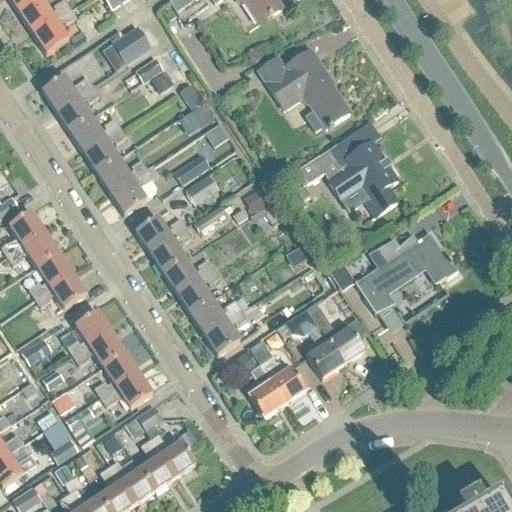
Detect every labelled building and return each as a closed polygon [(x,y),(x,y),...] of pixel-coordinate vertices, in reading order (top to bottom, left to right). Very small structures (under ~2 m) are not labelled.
[(4,0),(17,19),(39,4),(36,0),(4,0)] [(130,0),(99,0),(109,14),(130,1),(130,0)] [(175,18),(200,1),(199,0),(177,0),(168,7),(175,18)] [(257,30),(281,14),(271,0),(206,0),(213,10),(227,0),(232,0),(238,9),(242,6),(257,30)] [(49,19),(39,4),(17,19),(31,39),(68,15),(62,5),(52,12),(54,15),(49,19)] [(68,15),(31,39),(45,60),(67,45),(56,30),(61,26),(64,30),(74,23),(68,15)] [(134,32),(108,50),(122,72),(149,54),(134,32)] [(69,43),(74,50),(85,43),(80,36),(69,43)] [(313,138),(322,132),(324,135),(326,134),(327,136),(332,133),(331,131),(348,119),(326,86),(328,85),(309,56),(283,73),(276,62),(256,76),(282,116),(303,103),(312,116),(303,122),(313,138)] [(162,76),(154,64),(134,77),(142,89),(149,85),(162,76)] [(162,76),(149,85),(159,99),(171,91),(162,76)] [(54,117),(91,92),(85,84),(75,90),(77,94),(72,97),(62,82),(40,96),(54,117)] [(191,116),(202,109),(189,91),(179,98),(191,116)] [(91,92),(54,117),(67,138),(89,123),(80,108),(85,105),(87,108),(97,102),(91,92)] [(191,116),(186,120),(196,135),(214,122),(204,107),(202,109),(191,116)] [(99,138),(89,123),(67,138),(81,158),(119,134),(113,125),(102,131),(105,135),(99,138)] [(124,143),(119,134),(81,158),(95,179),(117,165),(107,149),(112,146),(114,149),(124,143)] [(297,175),(281,186),(285,192),(281,194),(292,210),(308,200),(303,192),(306,189),(323,178),(329,187),(327,188),(339,206),(347,217),(352,214),(363,206),(374,223),(396,208),(386,193),(396,186),(370,148),(344,165),(335,151),(297,175)] [(180,192),(202,177),(208,173),(200,160),(172,179),(180,192)] [(117,165),(95,179),(109,200),(146,175),(140,166),(129,172),(132,176),(127,179),(117,165)] [(151,172),(146,175),(109,200),(122,221),(154,200),(155,193),(150,185),(151,184),(152,184),(157,181),(151,172)] [(207,180),(183,195),(193,211),(217,195),(207,180)] [(270,207),(260,192),(242,204),(248,213),(246,215),(249,219),(251,217),(252,219),(270,207)] [(0,224),(17,213),(10,202),(0,208),(0,224)] [(220,212),(192,230),(197,238),(200,236),(201,239),(212,232),(210,229),(225,219),(220,212)] [(6,263),(43,239),(30,218),(8,232),(18,248),(13,251),(10,248),(0,255),(6,263)] [(147,258),(185,233),(179,224),(169,231),(171,235),(166,238),(156,223),(133,237),(147,258)] [(191,242),(185,233),(147,258),(161,279),(183,264),(173,249),(178,246),(181,249),(191,242)] [(57,259),(43,239),(6,263),(12,273),(22,266),(20,263),(25,259),(35,274),(57,259)] [(375,275),(353,290),(371,318),(389,309),(383,300),(423,273),(434,290),(443,284),(444,285),(455,278),(449,270),(450,269),(447,265),(446,265),(439,253),(437,254),(428,239),(415,248),(411,241),(397,253),(393,245),(367,260),(375,275)] [(301,250),(282,262),(290,274),(309,262),(301,250)] [(38,289),(27,296),(34,305),(71,280),(57,259),(35,274),(45,289),(40,292),(38,289)] [(193,279),(183,264),(161,279),(175,299),(212,274),(206,265),(196,272),(198,276),(193,279)] [(354,288),(341,268),(327,277),(341,297),(354,288)] [(218,283),(212,274),(175,299),(188,320),(211,305),(201,290),(206,287),(208,290),(218,283)] [(85,301),(71,280),(34,305),(39,314),(50,307),(47,304),(53,300),(63,315),(85,301)] [(333,309),(344,302),(337,293),(334,296),(327,300),(333,309)] [(220,320),(211,305),(188,320),(202,341),(240,316),(233,306),(223,313),(225,317),(220,320)] [(246,312),(240,316),(245,324),(247,327),(261,317),(254,307),(248,310),(246,312)] [(314,309),(305,315),(308,320),(316,332),(342,371),(363,356),(357,347),(367,340),(356,324),(346,331),(344,328),(332,336),(325,326),(317,314),(314,309)] [(316,332),(305,315),(283,330),(290,340),(301,342),(307,338),(316,332)] [(245,324),(240,316),(202,341),(216,361),(238,347),(228,331),(233,328),(235,331),(245,324)] [(72,363),(110,338),(96,317),(74,332),(84,348),(79,351),(77,348),(66,354),(72,363)] [(304,353),(303,359),(306,363),(320,385),(342,371),(316,332),(307,338),(313,347),(304,353)] [(256,344),(263,354),(261,355),(269,368),(284,358),(269,336),(256,344)] [(110,338),(72,363),(78,372),(89,366),(86,362),(91,359),(101,374),(123,359),(110,338)] [(28,371),(50,357),(42,345),(20,360),(28,371)] [(123,359),(101,374),(111,388),(106,392),(104,389),(94,395),(100,405),(137,380),(123,359)] [(266,365),(257,371),(283,410),(304,396),(290,373),(289,374),(286,369),(275,367),(270,371),(266,365)] [(256,388),(245,395),(249,401),(247,402),(262,424),(283,410),(257,371),(248,377),(256,388)] [(48,397),(64,386),(57,376),(41,386),(48,397)] [(151,400),(137,380),(100,405),(106,413),(116,407),(114,403),(119,400),(129,415),(151,400)] [(38,399),(30,388),(20,395),(27,406),(38,399)] [(157,437),(153,430),(161,425),(152,412),(135,424),(148,444),(157,437)] [(70,437),(92,423),(86,413),(64,427),(70,437)] [(35,427),(42,437),(40,438),(52,456),(49,458),(56,469),(75,456),(50,418),(35,427)] [(0,436),(8,431),(2,421),(0,422),(0,436)] [(132,444),(141,439),(142,438),(133,424),(123,431),(132,444)] [(111,460),(121,453),(113,440),(102,447),(111,460)] [(157,440),(155,441),(148,446),(173,483),(194,469),(179,447),(164,457),(160,452),(164,450),(157,440)] [(1,450),(0,448),(0,463),(7,459),(7,460),(22,450),(15,441),(1,450)] [(148,446),(139,452),(146,462),(149,460),(153,465),(138,475),(153,497),(173,483),(148,446)] [(7,459),(0,463),(0,491),(1,493),(38,467),(32,458),(14,470),(7,460),(7,459)] [(80,461),(73,466),(79,475),(86,470),(80,461)] [(116,467),(107,473),(132,510),(153,497),(138,475),(123,485),(120,479),(123,477),(116,467)] [(63,470),(53,477),(62,490),(72,483),(63,470)] [(129,511),(132,510),(107,473),(98,479),(105,489),(108,487),(112,492),(97,502),(103,511),(129,511)] [(10,506),(14,511),(31,511),(40,506),(31,492),(10,506)] [(103,511),(97,502),(81,511),(78,507),(82,505),(75,494),(66,501),(73,511),(103,511)] [(505,511),(499,500),(482,510),(476,500),(455,511),(505,511)] [(73,511),(66,501),(57,506),(60,511),(73,511)]
